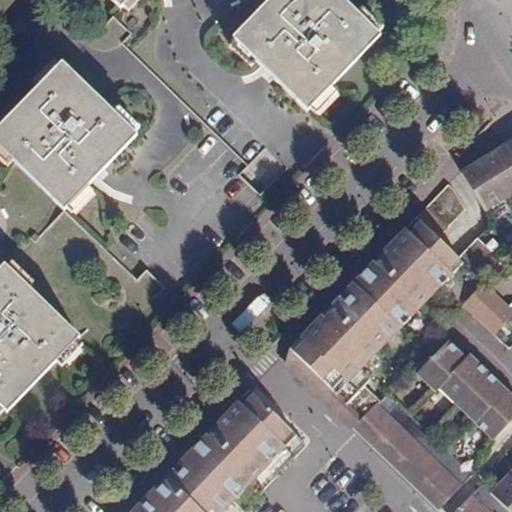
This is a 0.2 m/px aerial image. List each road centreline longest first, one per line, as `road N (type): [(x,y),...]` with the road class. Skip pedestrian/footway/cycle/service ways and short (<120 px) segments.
road 1 (residential): [(231,320),(501,42)]
road 2 (residential): [(45,511),(231,320)]
road 3 (residential): [(352,445),(231,320)]
